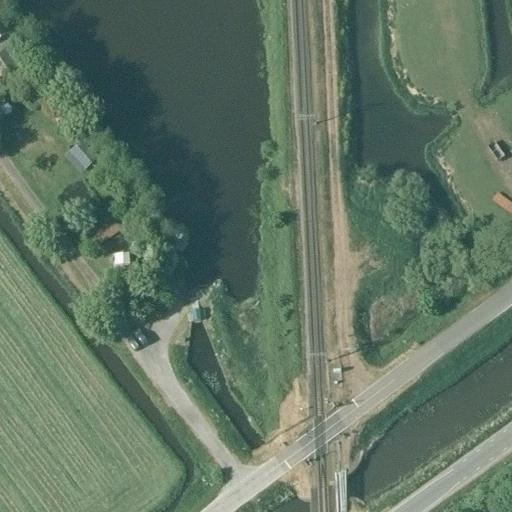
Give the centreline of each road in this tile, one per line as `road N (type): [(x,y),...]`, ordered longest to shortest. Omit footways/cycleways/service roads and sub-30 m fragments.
road 1 (unclassified): [(218,511),(511,294)]
road 2 (track): [(511,176),(468,111),(449,63),(441,0)]
road 3 (tertiary): [(407,511),(511,436)]
